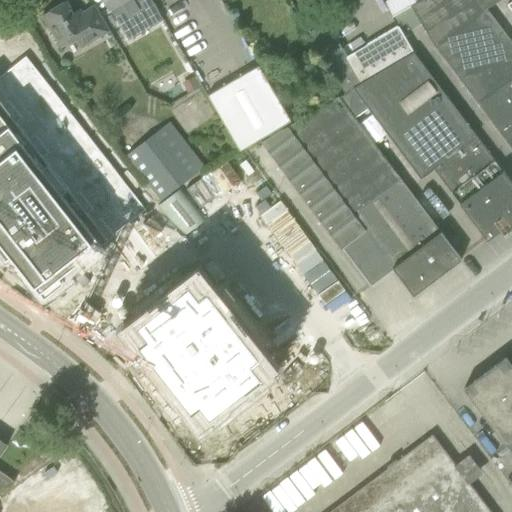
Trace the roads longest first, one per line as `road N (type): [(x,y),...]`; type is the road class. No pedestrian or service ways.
road 1 (unclassified): [(205,511),(511,280)]
road 2 (tertiary): [(165,511),(150,477),(97,405),(0,326)]
